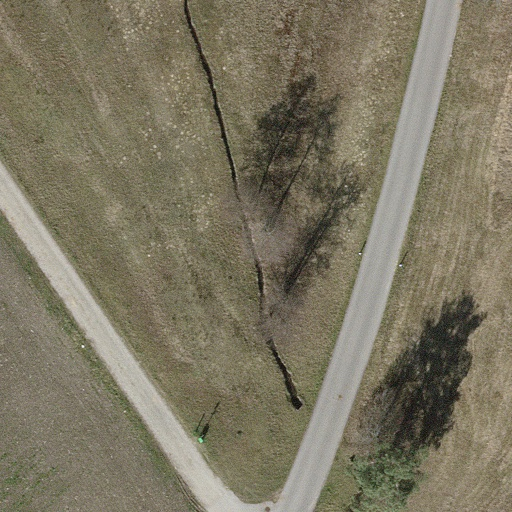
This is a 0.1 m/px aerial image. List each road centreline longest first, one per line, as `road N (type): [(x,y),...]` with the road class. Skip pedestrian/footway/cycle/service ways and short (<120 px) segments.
road 1 (unclassified): [(296,511),(375,291),(437,0)]
road 2 (track): [(0,198),(220,511)]
